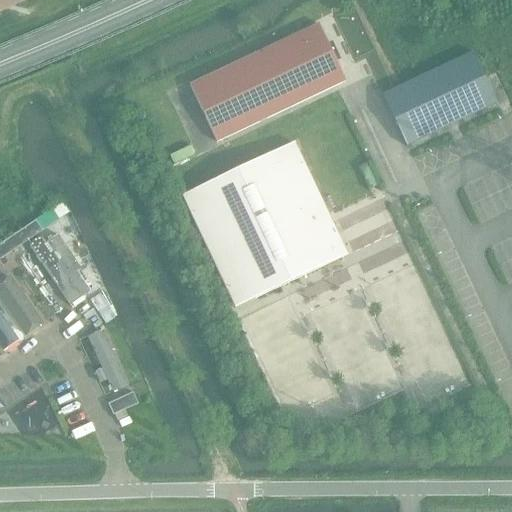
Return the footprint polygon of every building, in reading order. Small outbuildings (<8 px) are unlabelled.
[(192,84),(217,140),(351,82),(326,25),(192,84)] [(406,141),(496,99),(472,48),(382,91),(406,141)] [(182,197),(235,309),(347,256),(294,144),(182,197)] [(368,165),(359,169),(369,190),(378,186),(368,165)] [(14,235),(12,236),(20,247),(41,232),(42,232),(35,221),(33,222),(22,230),(14,235)] [(0,244),(0,260),(20,247),(12,236),(0,244)] [(40,236),(29,244),(70,306),(91,293),(77,272),(79,270),(57,236),(46,244),(40,236)] [(10,274),(0,280),(0,300),(24,336),(43,323),(10,274)] [(0,314),(0,348),(2,352),(4,351),(17,342),(19,340),(0,314)] [(103,332),(87,339),(102,370),(95,373),(100,384),(107,380),(113,393),(128,386),(103,332)] [(133,394),(109,404),(114,415),(125,410),(138,404),(133,394)] [(125,410),(114,415),(115,416),(117,421),(122,419),(128,417),(125,411),(125,410)] [(129,417),(119,422),(122,428),(132,424),(129,417)]
